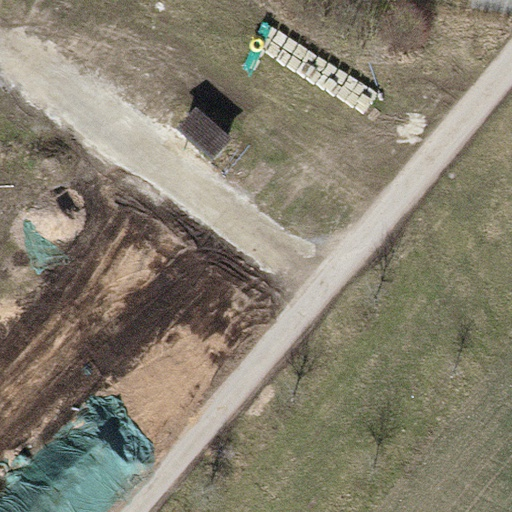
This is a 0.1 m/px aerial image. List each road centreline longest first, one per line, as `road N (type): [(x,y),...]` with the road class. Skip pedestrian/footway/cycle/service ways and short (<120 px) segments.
road 1 (track): [(511,63),(138,511)]
road 2 (track): [(315,299),(50,69),(0,40)]
